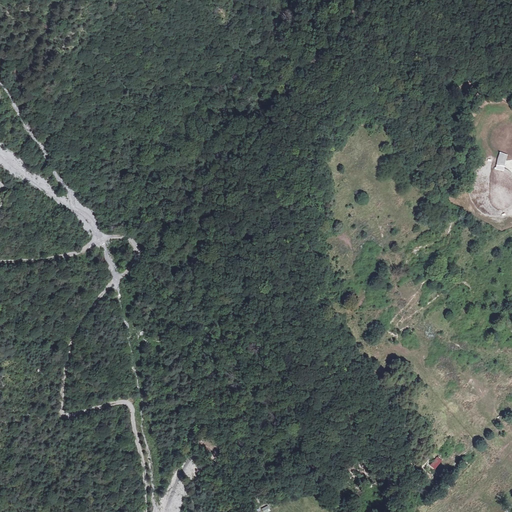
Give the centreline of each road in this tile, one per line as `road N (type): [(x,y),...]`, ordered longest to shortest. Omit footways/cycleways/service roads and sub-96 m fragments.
road 1 (track): [(144,511),(129,404),(69,415),(61,405),(77,328),(138,254)]
road 2 (track): [(130,268),(171,358),(194,451),(194,511)]
road 3 (track): [(138,254),(136,242),(118,235),(75,253),(0,261)]
